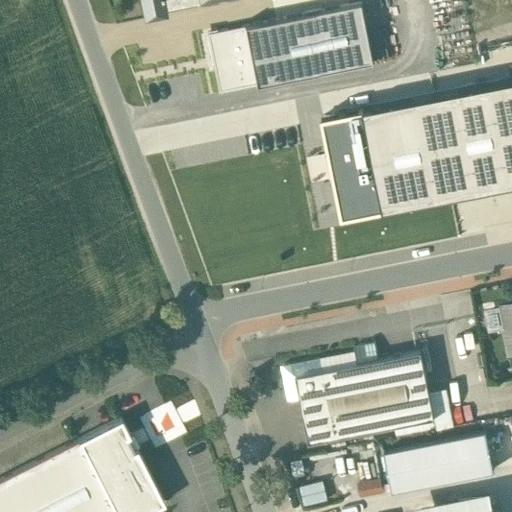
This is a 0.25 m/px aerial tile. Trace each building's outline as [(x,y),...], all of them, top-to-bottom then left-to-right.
[(166,10),(163,0),(140,0),(144,19),(166,14),(166,10)] [(163,0),(166,10),(211,0),(163,0)] [(214,67),(218,90),(374,59),(362,0),(216,30),(216,27),(200,31),(207,69),(214,67)] [(511,76),(364,105),(384,206),(511,181),(511,76)] [(343,214),(384,206),(364,105),(323,114),(343,214)] [(511,301),(499,304),(509,352),(511,350),(511,301)] [(372,357),(369,346),(354,349),(356,361),(372,357)] [(372,357),(356,361),(354,349),(280,363),(287,398),(299,395),(308,440),(434,415),(420,348),(372,357)] [(0,489),(0,511),(139,511),(162,501),(124,427),(0,489)] [(486,429),(383,449),(391,489),(493,468),(486,429)]
